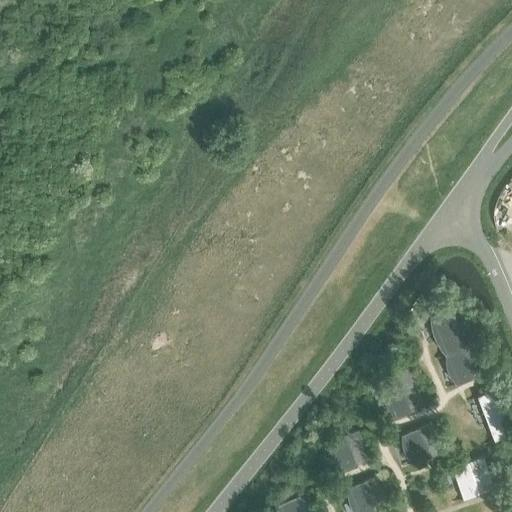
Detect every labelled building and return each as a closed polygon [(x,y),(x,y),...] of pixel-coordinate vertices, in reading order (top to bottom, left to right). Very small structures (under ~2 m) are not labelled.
[(459,305),(431,316),(446,354),(474,343),(459,305)] [(474,343),(446,354),(458,383),(486,372),(474,343)] [(408,368),(380,379),(395,416),(423,405),(408,368)] [(509,434),(492,389),(477,395),(494,440),(509,434)] [(430,424),(402,435),(413,462),(441,451),(430,424)] [(358,430),(330,440),(341,469),(369,458),(358,430)] [(483,455),(451,466),(463,498),(495,487),(483,455)] [(511,474),(501,479),(509,499),(511,499),(511,500),(511,474)] [(376,476),(348,487),(358,511),(368,511),(387,505),(376,476)] [(314,511),(307,492),(279,503),(282,511),(314,511)]
